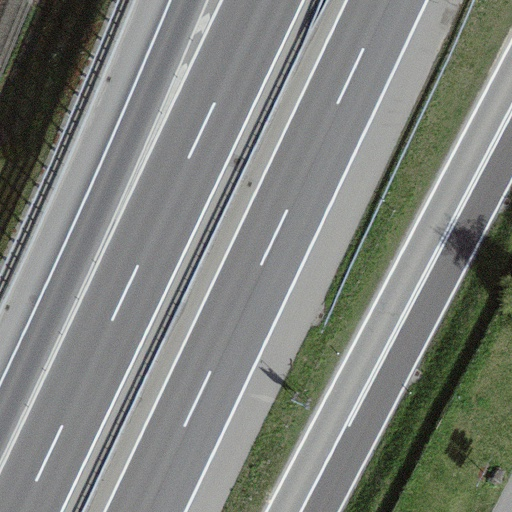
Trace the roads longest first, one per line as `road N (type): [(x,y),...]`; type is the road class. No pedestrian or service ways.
road 1 (motorway): [(143,511),(386,0)]
road 2 (motorway): [(262,0),(21,511)]
road 3 (motorway): [(188,0),(0,422)]
road 4 (motorway): [(300,511),(511,111)]
